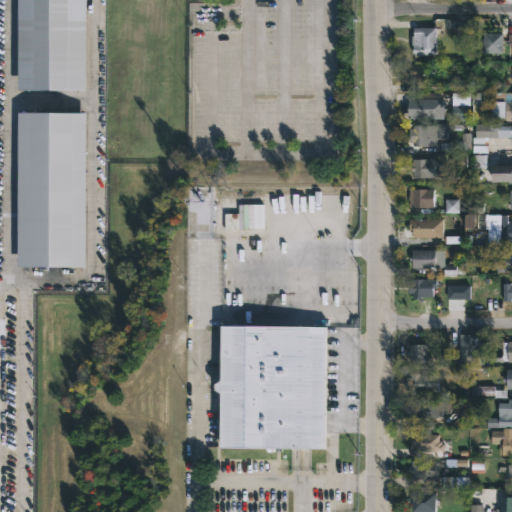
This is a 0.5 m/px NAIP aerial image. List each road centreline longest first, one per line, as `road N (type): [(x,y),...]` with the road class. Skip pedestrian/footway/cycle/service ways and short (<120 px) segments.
road 1 (tertiary): [(379,511),(379,0)]
road 2 (residential): [(511,10),(380,8)]
road 3 (residential): [(511,328),(381,323)]
